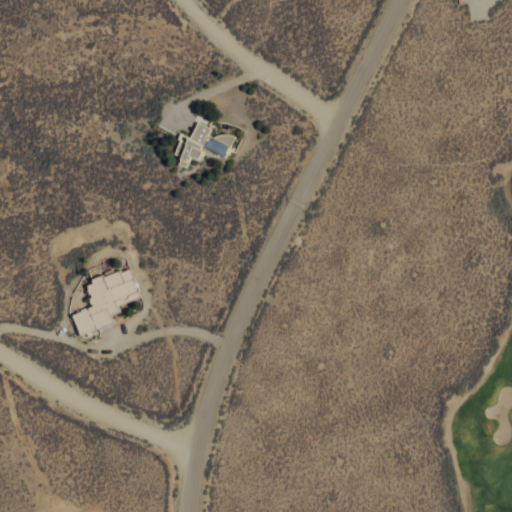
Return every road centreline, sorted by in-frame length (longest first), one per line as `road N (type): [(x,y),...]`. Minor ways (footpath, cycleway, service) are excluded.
road 1 (residential): [(190,511),(196,447),(257,274),(401,0)]
road 2 (residential): [(196,447),(25,378),(0,360)]
road 3 (residential): [(342,115),(205,0)]
